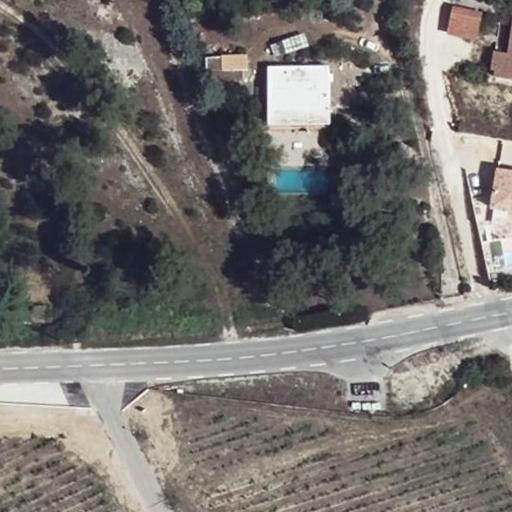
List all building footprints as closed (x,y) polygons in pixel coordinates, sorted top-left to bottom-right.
[(451,38),(477,43),(483,15),(457,10),(451,38)] [(511,34),(509,52),(495,50),(492,69),(495,70),(495,76),(511,78),(511,34)] [(223,69),(243,68),(249,68),(248,54),(222,56),(222,57),(223,69)] [(223,69),(222,57),(207,58),(207,69),(212,69),(223,69)] [(270,124),(328,123),(328,66),(269,66),(270,124)] [(243,80),(243,68),(223,69),(212,69),(213,82),(243,80)] [(511,167),(495,165),(488,209),(511,212),(511,167)]
